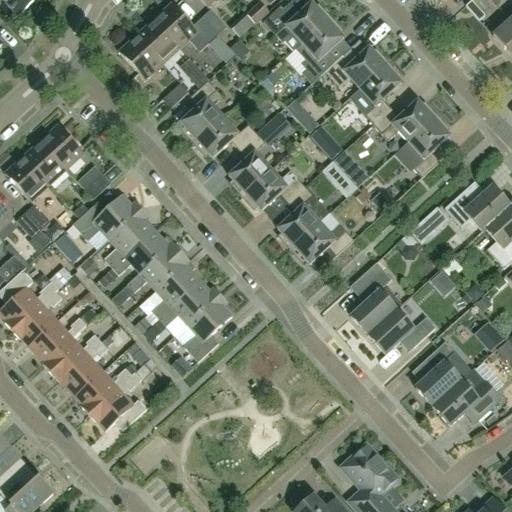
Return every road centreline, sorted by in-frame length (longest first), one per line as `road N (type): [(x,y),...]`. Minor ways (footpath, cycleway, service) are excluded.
road 1 (residential): [(370,404),(62,55)]
road 2 (residential): [(511,148),(382,0)]
road 3 (residential): [(370,404),(443,485),(511,433)]
road 4 (residential): [(140,511),(0,383)]
road 5 (residential): [(247,511),(370,404)]
